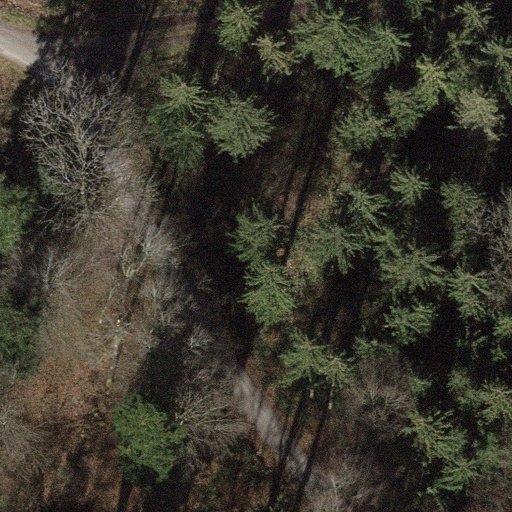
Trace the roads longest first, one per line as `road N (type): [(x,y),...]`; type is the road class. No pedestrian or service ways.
road 1 (track): [(0,12),(79,37),(371,511)]
road 2 (track): [(79,37),(325,0)]
